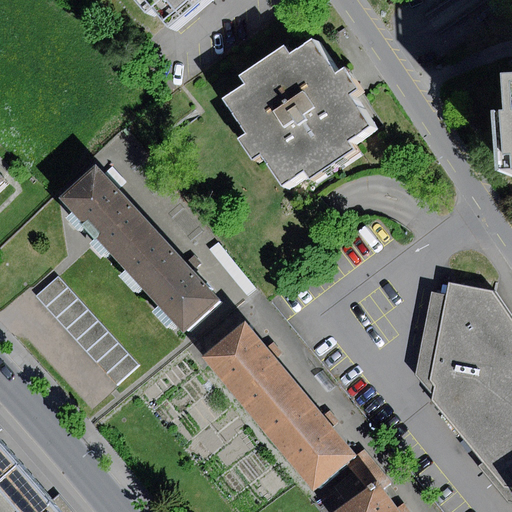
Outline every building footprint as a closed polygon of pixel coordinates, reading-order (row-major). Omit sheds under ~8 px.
[(136,0),(155,22),(162,16),(177,33),(214,0),(136,0)] [(357,145),(378,130),(357,99),(366,94),(359,83),(352,73),(344,78),(321,44),(298,59),(292,50),(247,80),(253,90),(233,104),(255,137),(246,143),(261,164),(269,159),(290,191),(312,176),(317,184),(363,154),(357,145)] [(121,264),(157,231),(96,165),(60,199),(121,264)] [(0,194),(11,184),(0,171),(0,194)] [(221,301),(157,231),(121,264),(185,334),(221,301)] [(218,243),(210,250),(247,296),(255,289),(218,243)] [(117,384),(139,364),(59,277),(37,297),(117,384)] [(511,319),(494,291),(449,283),(447,296),(432,292),(417,375),(434,395),(432,401),(508,499),(511,500),(511,319)] [(258,424),(301,389),(272,353),(246,322),(203,356),(258,424)] [(322,371),(315,377),(328,393),(335,386),(322,371)] [(301,389),(258,424),(313,491),(347,464),(356,456),(328,422),(301,389)] [(0,480),(15,467),(0,449),(0,480)] [(356,456),(347,464),(367,490),(376,483),(384,477),(363,451),(356,456)] [(15,467),(0,480),(0,511),(56,511),(49,503),(48,504),(15,467)] [(398,511),(376,483),(367,490),(337,511),(398,511)]
